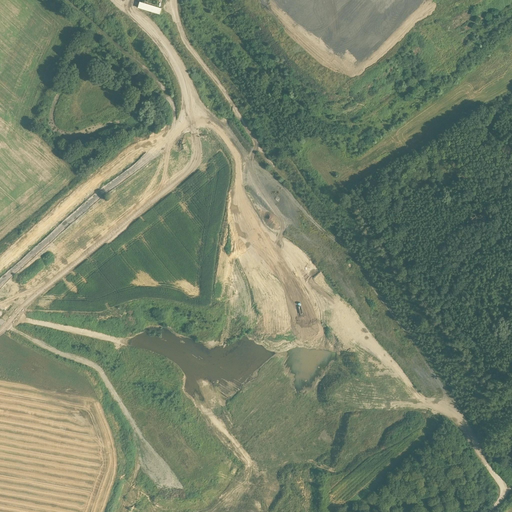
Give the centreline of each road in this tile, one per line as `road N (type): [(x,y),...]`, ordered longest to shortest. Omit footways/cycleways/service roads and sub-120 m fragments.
road 1 (track): [(66,0),(236,155),(323,249),(455,416)]
road 2 (track): [(323,249),(191,48),(178,0)]
road 3 (track): [(186,109),(168,137),(0,282)]
road 4 (track): [(186,109),(177,69),(125,7),(129,0)]
